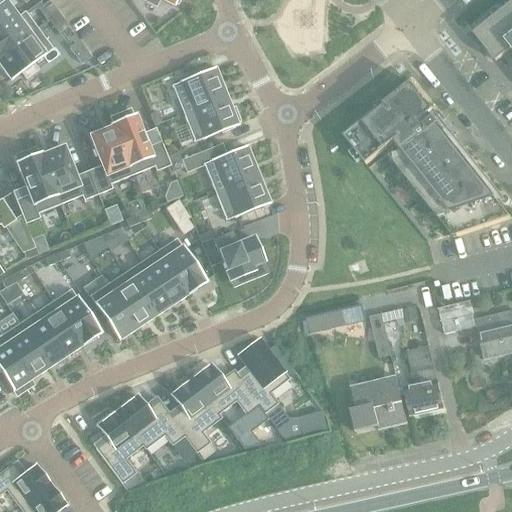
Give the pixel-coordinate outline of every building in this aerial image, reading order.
[(0,31),(17,19),(5,3),(0,6),(0,31)] [(511,3),(473,35),(495,63),(511,50),(511,51),(511,3)] [(58,14),(51,5),(44,9),(51,19),(58,14)] [(17,19),(0,31),(0,57),(37,30),(24,14),(17,19)] [(58,14),(51,19),(59,29),(65,24),(58,14)] [(37,30),(0,57),(0,68),(9,81),(21,73),(25,79),(36,71),(32,65),(51,50),(37,30)] [(74,45),(69,49),(81,66),(90,58),(74,36),(70,39),(74,45)] [(170,84),(188,78),(185,69),(167,75),(170,84)] [(172,89),(182,115),(226,98),(215,71),(216,71),(215,69),(170,87),(171,89),(172,89)] [(343,138),(351,149),(365,166),(393,144),(400,153),(392,156),(393,158),(401,155),(408,178),(417,175),(424,198),(433,195),(440,218),(448,215),(456,238),(510,220),(445,138),(440,139),(437,127),(438,126),(432,119),(431,120),(428,116),(433,112),(410,84),(343,138)] [(226,98),(182,115),(193,141),(193,143),(238,125),(236,123),(238,122),(233,109),(231,110),(226,98)] [(149,116),(153,127),(161,124),(156,113),(149,116)] [(134,117),(111,126),(111,128),(131,177),(153,168),(155,172),(169,167),(169,165),(166,158),(160,143),(147,148),(134,117)] [(100,167),(87,172),(97,196),(111,190),(109,185),(131,177),(111,128),(88,137),(100,167)] [(214,193),(257,176),(247,150),(247,148),(226,156),(222,146),(198,156),(214,193)] [(39,155),(38,155),(59,206),(81,197),(83,202),(97,196),(87,172),(74,177),(62,148),(40,157),(39,155)] [(180,161),(177,154),(166,158),(169,165),(180,161)] [(59,206),(38,155),(15,165),(28,196),(15,201),(24,225),(39,219),(37,215),(59,206)] [(183,168),(180,161),(169,165),(172,173),(183,168)] [(257,176),(214,193),(224,222),(270,204),(269,202),(268,202),(257,176)] [(166,204),(182,198),(175,182),(169,184),(163,198),(166,204)] [(0,225),(3,229),(4,228),(21,254),(34,249),(30,241),(24,225),(21,216),(14,220),(1,200),(0,200),(0,225)] [(122,222),(115,206),(103,211),(110,227),(122,222)] [(147,212),(136,216),(139,224),(150,219),(147,212)] [(139,224),(136,216),(125,221),(128,228),(139,224)] [(115,240),(112,232),(101,237),(104,244),(115,240)] [(209,233),(198,237),(200,244),(211,240),(209,233)] [(231,233),(212,241),(229,281),(253,271),(252,268),(262,263),(252,239),(236,245),(231,233)] [(42,236),(30,241),(34,249),(37,256),(48,252),(42,236)] [(104,244),(101,237),(89,241),(92,249),(104,244)] [(158,252),(187,296),(204,284),(175,240),(158,252)] [(33,251),(22,255),(25,263),(36,258),(33,251)] [(55,255),(58,263),(69,258),(66,251),(55,255)] [(158,252),(140,263),(170,307),(187,296),(158,252)] [(58,263),(55,255),(44,260),(47,267),(58,263)] [(140,263),(123,275),(152,318),(170,307),(140,263)] [(21,271),(11,277),(15,284),(25,278),(21,271)] [(123,275),(106,286),(135,330),(152,318),(123,275)] [(15,284),(11,277),(0,283),(4,290),(15,284)] [(106,286),(89,298),(118,341),(135,330),(106,286)] [(70,291),(52,302),(82,346),(99,335),(70,291)] [(52,302),(35,314),(64,358),(82,346),(52,302)] [(443,309),(437,310),(444,335),(475,328),(473,322),(469,303),(443,309)] [(366,322),(362,306),(341,311),(345,327),(366,322)] [(416,308),(402,311),(404,325),(419,322),(416,308)] [(19,315),(15,309),(10,312),(14,318),(19,315)] [(309,335),(345,327),(341,311),(305,320),(309,335)] [(381,316),(383,324),(403,319),(401,311),(381,316)] [(483,361),(511,354),(511,312),(473,322),(475,328),(483,361)] [(35,314),(18,326),(47,369),(64,358),(35,314)] [(368,319),(372,333),(384,330),(380,316),(368,319)] [(18,326),(0,337),(30,381),(47,369),(18,326)] [(387,343),(384,330),(372,333),(375,346),(387,343)] [(0,337),(0,374),(12,392),(30,381),(0,337)] [(249,371),(238,379),(264,414),(276,405),(269,394),(288,380),(266,352),(259,342),(238,358),(249,371)] [(391,357),(387,343),(375,346),(379,360),(391,357)] [(273,346),(266,352),(288,380),(294,375),(273,346)] [(409,418),(442,411),(428,349),(405,353),(413,387),(403,389),(409,418)] [(210,367),(190,382),(219,420),(220,419),(217,416),(234,402),(245,417),(257,408),(263,415),(264,414),(238,379),(232,372),(220,381),(210,367)] [(406,425),(395,378),(344,390),(354,434),(355,433),(355,432),(376,427),(378,432),(406,425)] [(181,411),(171,418),(197,453),(208,445),(209,444),(201,433),(219,420),(190,382),(171,397),(181,411)] [(121,409),(116,412),(145,450),(163,437),(171,447),(183,438),(195,454),(197,453),(171,418),(158,402),(146,411),(136,397),(130,402),(130,401),(121,408),(121,409)] [(276,405),(264,414),(285,442),(302,438),(328,432),(323,413),(298,419),(287,419),(276,405)] [(144,451),(145,450),(116,412),(111,416),(102,423),(96,427),(106,441),(94,450),(121,485),(135,474),(124,460),(141,447),(144,451)] [(177,442),(190,459),(195,454),(183,438),(177,442)] [(208,445),(197,453),(203,461),(214,452),(208,445)] [(0,474),(0,495),(5,492),(18,510),(49,487),(46,482),(46,481),(39,472),(39,473),(34,467),(21,477),(12,465),(0,474)] [(128,493),(142,487),(133,475),(121,485),(128,493)] [(53,491),(49,487),(18,510),(19,511),(56,511),(64,506),(60,501),(60,500),(54,491),(53,491)]
